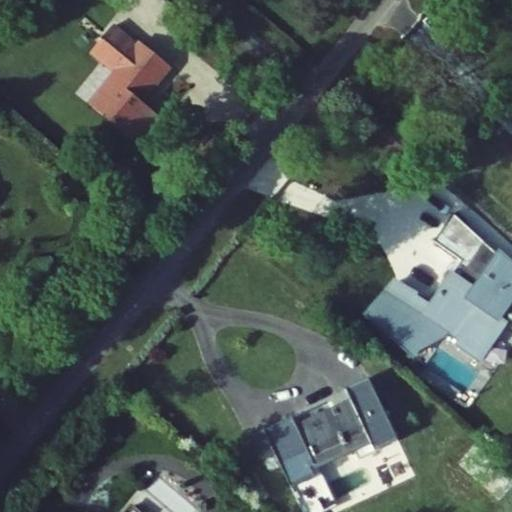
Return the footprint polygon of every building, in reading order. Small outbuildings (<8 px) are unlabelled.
[(158,87),(127,61),(124,64),(100,44),(78,71),(102,91),(80,119),(126,156),(134,147),(141,153),(153,139),(131,121),(158,87)] [(459,341),(481,357),(506,318),(511,322),(511,262),(455,215),(433,242),(459,264),(423,307),(412,297),(414,295),(397,281),(368,315),(415,354),(422,346),(450,326),(462,334),(459,341)] [(354,405),(376,395),(370,383),(348,393),(354,405)] [(321,473),(373,449),(376,456),(399,445),(396,438),(376,395),(354,405),(353,406),(301,430),(299,427),(296,420),(266,433),(270,440),(303,511),(335,511),(338,511),(321,473)] [(262,431),(249,437),(262,464),(275,458),(262,431)]
